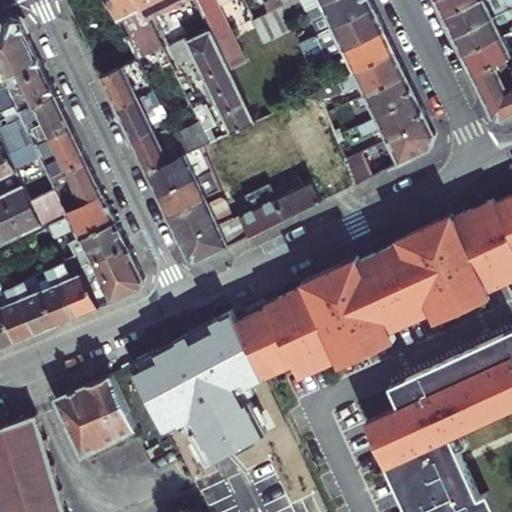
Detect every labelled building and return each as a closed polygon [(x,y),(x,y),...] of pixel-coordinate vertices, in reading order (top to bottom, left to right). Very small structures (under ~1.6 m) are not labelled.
[(71,0),(91,58),(118,49),(110,27),(96,32),(91,19),(103,15),(98,0),(71,0)] [(109,0),(139,60),(163,48),(149,18),(144,9),(140,0),(109,0)] [(140,0),(144,9),(149,18),(152,17),(155,15),(147,0),(140,0)] [(147,0),(155,15),(186,0),(147,0)] [(201,10),(210,29),(225,21),(215,0),(214,0),(199,7),(201,10)] [(274,0),(264,5),(268,13),(283,5),(282,4),(280,0),(274,0)] [(299,0),(306,13),(331,0),(299,0)] [(374,8),(369,0),(331,0),(306,13),(310,22),(325,15),(331,28),(374,8)] [(436,0),(444,17),(478,0),(436,0)] [(478,0),(444,17),(454,36),(511,8),(511,0),(508,0),(507,4),(505,0),(478,0)] [(268,13),(253,20),(260,34),(290,20),(287,14),(283,5),(268,13)] [(331,28),(314,36),(320,49),(338,40),(343,49),(384,29),(374,8),(331,28)] [(511,8),(454,36),(463,55),(503,36),(498,25),(511,17),(511,8)] [(290,20),(295,18),(292,11),(287,14),(290,20)] [(0,68),(16,103),(20,111),(25,109),(35,104),(57,94),(20,19),(11,15),(0,20),(0,68)] [(348,61),(354,72),(395,52),(384,29),(343,49),(308,66),(315,85),(343,72),(339,65),(348,61)] [(188,41),(197,59),(219,49),(211,31),(195,38),(188,41)] [(503,36),(510,50),(511,49),(511,32),(511,31),(503,36)] [(511,54),(510,50),(503,36),(463,55),(472,75),(494,64),(502,60),(508,57),(511,55),(511,54)] [(307,48),(304,41),(299,43),(301,50),(307,48)] [(197,59),(205,77),(228,66),(219,49),(197,59)] [(360,85),(364,94),(406,74),(395,52),(354,72),(338,80),(343,92),(360,85)] [(139,61),(103,78),(118,109),(139,99),(149,95),(155,92),(151,87),(147,77),(146,74),(139,61)] [(511,87),(506,90),(494,64),(472,75),(492,114),(493,117),(502,119),(504,118),(511,114),(511,87)] [(205,77),(213,95),(236,84),(228,66),(205,77)] [(0,68),(0,104),(2,110),(16,103),(0,68)] [(406,74),(364,94),(355,99),(359,108),(369,104),(375,117),(417,97),(406,74)] [(213,95),(223,114),(245,103),(236,84),(213,95)] [(133,141),(155,131),(164,127),(170,124),(169,122),(167,118),(161,105),(155,92),(149,95),(139,99),(118,109),(133,141)] [(29,131),(36,145),(72,128),(57,94),(35,104),(25,109),(20,111),(23,116),(29,131)] [(417,97),(375,117),(386,139),(428,119),(417,97)] [(16,103),(2,110),(6,118),(0,121),(0,134),(5,145),(18,172),(25,187),(31,199),(56,187),(54,183),(51,177),(49,172),(43,159),(36,145),(29,131),(23,116),(20,111),(16,103)] [(231,132),(239,128),(254,122),(245,103),(223,114),(231,132)] [(428,119),(386,139),(345,158),(356,184),(430,148),(435,134),(428,119)] [(200,123),(175,134),(178,142),(185,155),(202,147),(210,143),(204,132),(201,124),(200,123)] [(72,128),(36,145),(43,159),(58,152),(67,171),(88,161),(72,128)] [(204,132),(210,143),(216,140),(210,129),(204,132)] [(163,149),(155,131),(133,141),(148,172),(185,155),(178,142),(163,149)] [(0,147),(0,170),(4,179),(18,172),(5,145),(0,147)] [(213,171),(206,156),(202,147),(185,155),(148,172),(159,195),(198,177),(203,175),(213,171)] [(76,190),(61,197),(67,211),(104,193),(88,161),(67,171),(76,190)] [(204,179),(215,174),(213,171),(203,175),(204,179)] [(0,180),(0,243),(43,223),(31,199),(25,187),(18,172),(4,179),(0,180)] [(275,188),(278,195),(302,184),(298,176),(275,188)] [(169,215),(206,197),(222,190),(217,180),(202,186),(198,177),(159,195),(169,215)] [(278,195),(277,196),(287,218),(321,201),(311,179),(302,184),(278,195)] [(250,235),(287,218),(277,196),(270,184),(246,195),(252,208),(240,214),(250,235)] [(43,223),(67,211),(61,197),(56,187),(31,199),(43,223)] [(104,193),(67,211),(69,213),(70,216),(106,198),(105,196),(104,193)] [(269,306),(238,321),(266,380),(296,366),(301,379),(511,280),(511,193),(495,202),(493,199),(467,211),(468,213),(442,226),(441,224),(361,259),(362,261),(339,272),(338,270),(268,302),(269,306)] [(170,218),(182,242),(229,219),(232,223),(236,221),(234,216),(228,204),(227,201),(225,200),(224,199),(222,199),(221,199),(218,200),(210,204),(208,200),(206,197),(169,215),(170,218)] [(76,228),(81,237),(117,220),(106,198),(70,216),(50,225),(56,237),(76,228)] [(198,260),(250,235),(240,214),(234,216),(236,221),(232,223),(229,219),(182,242),(189,257),(190,258),(196,260),(198,260)] [(81,266),(128,244),(117,220),(81,237),(69,243),(75,256),(81,266)] [(144,278),(128,244),(81,266),(100,305),(141,288),(144,278)] [(66,260),(55,265),(79,314),(100,305),(81,266),(75,256),(66,260)] [(42,288),(58,322),(79,314),(55,265),(46,269),(53,284),(42,288)] [(15,284),(37,330),(58,322),(42,288),(35,274),(15,284)] [(0,281),(0,300),(17,339),(37,330),(15,284),(4,289),(0,281)] [(0,346),(17,339),(0,300),(0,346)] [(511,330),(358,402),(409,511),(499,511),(493,499),(484,503),(456,443),(511,416),(511,330)] [(133,361),(138,371),(163,360),(157,348),(133,361)] [(136,428),(133,419),(110,372),(55,397),(60,406),(82,453),(136,428)] [(44,437),(36,413),(0,423),(0,511),(69,511),(67,511),(60,491),(63,490),(62,486),(60,488),(52,465),(55,465),(54,461),(52,462),(44,440),(47,439),(46,436),(44,437)]
